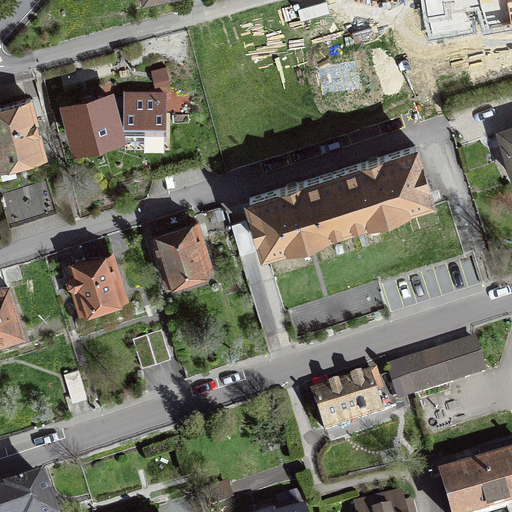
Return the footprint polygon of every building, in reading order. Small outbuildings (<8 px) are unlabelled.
[(0,99),(25,93),(22,81),(0,86),(0,99)] [(124,97),(110,100),(118,130),(124,128),(124,132),(164,133),(165,94),(124,93),(124,97)] [(118,132),(118,130),(110,100),(108,96),(91,100),(90,95),(83,97),(84,102),(67,106),(77,143),(118,132)] [(0,162),(44,151),(30,98),(0,105),(0,162)] [(511,126),(499,131),(511,169),(511,126)] [(415,145),(332,171),(347,220),(430,193),(415,145)] [(347,220),(332,171),(249,197),(264,246),(347,220)] [(0,194),(9,224),(56,209),(46,180),(0,194)] [(245,219),(231,224),(240,252),(254,248),(245,219)] [(194,223),(195,225),(154,238),(169,282),(186,276),(184,271),(209,263),(197,226),(199,226),(198,222),(194,223)] [(79,304),(123,290),(111,251),(85,260),(84,257),(75,260),(76,262),(67,265),(69,271),(67,276),(69,282),(73,284),(79,304)] [(287,309),(298,342),(388,313),(377,279),(287,309)] [(0,331),(3,335),(15,332),(16,324),(20,323),(7,284),(0,285),(0,331)] [(161,329),(132,338),(141,367),(170,357),(161,329)] [(405,363),(409,374),(415,393),(484,371),(474,339),(404,361),(405,363)] [(409,374),(405,363),(389,369),(398,399),(415,393),(409,374)] [(312,391),(325,429),(395,405),(383,368),(374,371),(312,391)] [(78,369),(64,373),(72,401),(86,397),(78,369)] [(441,473),(451,511),(485,511),(511,504),(511,453),(461,469),(460,467),(441,473)] [(0,511),(53,511),(41,476),(18,484),(16,477),(6,480),(8,487),(0,489),(0,511)] [(230,497),(226,483),(202,491),(206,505),(230,497)] [(305,511),(305,509),(303,510),(297,491),(277,497),(281,511),(273,511),(272,511),(305,511)] [(356,503),(357,511),(412,511),(410,500),(402,502),(400,492),(356,503)]
